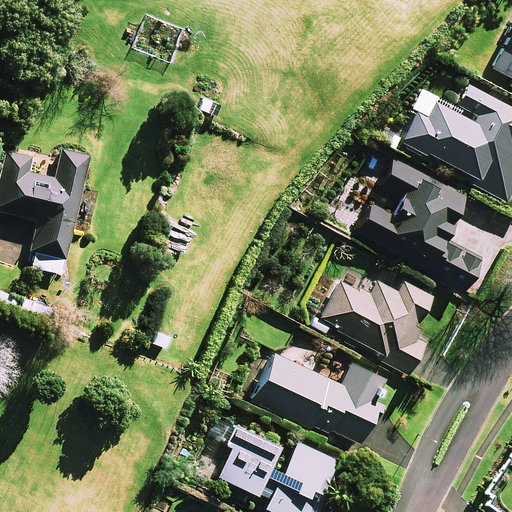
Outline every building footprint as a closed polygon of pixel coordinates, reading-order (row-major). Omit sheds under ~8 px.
[(511,26),(487,70),(511,83),(511,26)] [(511,111),(466,87),(452,114),(433,103),(425,117),(416,113),(400,143),(479,186),(477,190),(503,204),(511,186),(511,111)] [(30,269),(59,276),(62,262),(65,262),(88,157),(60,151),(54,180),(26,174),(30,158),(5,153),(0,173),(0,213),(37,222),(30,250),(34,251),(30,269)] [(462,199),(392,161),(376,189),(398,202),(388,220),(367,208),(353,233),(426,273),(424,276),(458,295),(475,264),(437,244),(462,199)] [(428,298),(401,284),(395,294),(375,283),(367,298),(338,282),(316,323),(379,357),(377,361),(405,377),(422,344),(414,339),(418,331),(412,327),(428,298)] [(46,307),(23,301),(19,313),(42,320),(46,307)] [(326,432),(358,447),(369,422),(372,423),(380,407),(372,403),(382,382),(347,367),(339,386),(272,356),(251,404),(324,436),(326,432)] [(229,449),(215,480),(254,498),(256,495),(265,500),(261,510),(264,511),(315,511),(319,503),(314,501),(332,462),(293,444),(278,476),(265,470),(275,448),(233,429),(225,447),(229,449)]
